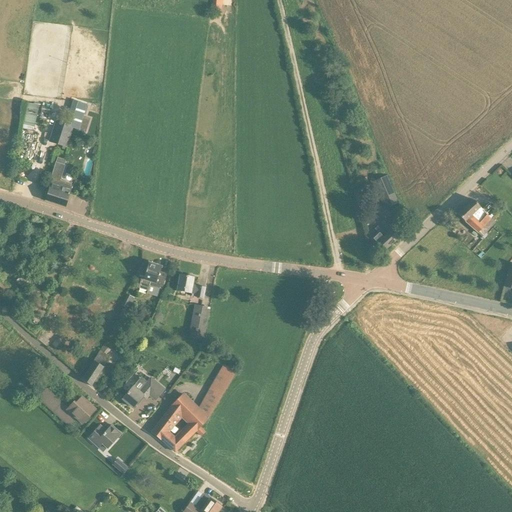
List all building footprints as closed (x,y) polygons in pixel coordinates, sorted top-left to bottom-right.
[(213,0),(213,9),(223,9),(223,0),(213,0)] [(25,130),(33,130),(33,112),(25,112),(25,130)] [(65,147),(72,128),(77,130),(81,118),(74,116),(72,121),(60,117),(58,124),(57,123),(50,142),(65,147)] [(53,179),(46,201),(66,207),(71,187),(70,187),(71,184),(60,181),(65,166),(55,163),(50,179),(53,179)] [(381,199),(393,194),(386,177),(374,182),(381,199)] [(352,191),(356,203),(368,199),(364,187),(352,191)] [(482,210),(473,200),(457,215),(464,222),(477,234),(496,213),(487,204),(482,210)] [(379,234),(373,239),(384,251),(400,236),(394,230),(396,228),(387,218),(375,230),(379,234)] [(161,268),(148,264),(143,279),(141,279),(138,289),(147,292),(149,286),(162,290),(167,274),(160,272),(161,268)] [(193,286),(194,278),(180,276),(177,291),(196,295),(196,297),(203,299),(205,288),(198,286),(197,287),(193,286)] [(127,296),(125,302),(122,306),(129,309),(134,299),(127,296)] [(204,341),(210,308),(194,305),(189,338),(204,341)] [(157,327),(162,315),(157,313),(152,325),(157,327)] [(91,387),(109,357),(106,355),(113,347),(107,342),(100,351),(94,361),(94,362),(91,368),(83,380),(91,387)] [(133,387),(123,400),(133,408),(143,396),(146,399),(149,395),(156,400),(164,390),(150,378),(139,392),(133,387)] [(94,410),(81,398),(75,405),(74,403),(68,410),(46,390),(39,399),(69,425),(75,418),(82,424),(94,410)] [(200,428),(208,419),(209,419),(184,394),(170,407),(171,408),(153,433),(175,453),(196,432),(200,428)] [(107,450),(120,435),(111,427),(104,435),(98,429),(88,440),(98,449),(102,445),(107,450)] [(205,433),(200,428),(196,432),(201,437),(205,433)] [(122,474),(127,469),(117,461),(112,466),(122,474)] [(189,504),(183,511),(217,511),(221,508),(215,504),(216,502),(210,499),(210,500),(209,500),(203,496),(194,507),(189,504)]
